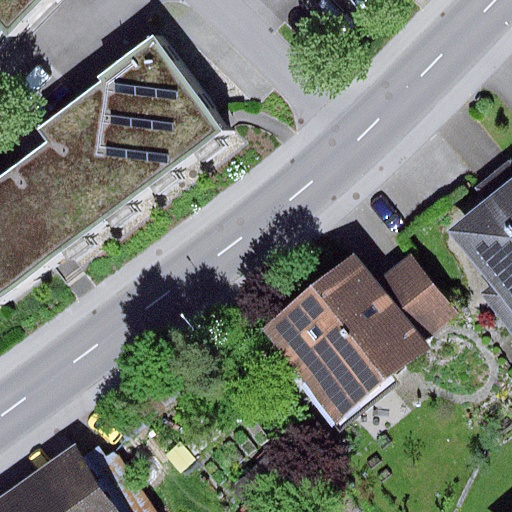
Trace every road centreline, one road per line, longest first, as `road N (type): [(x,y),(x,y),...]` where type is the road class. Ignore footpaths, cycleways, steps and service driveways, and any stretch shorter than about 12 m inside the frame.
road 1 (tertiary): [(0,418),(350,147)]
road 2 (tertiary): [(350,147),(496,0)]
road 3 (residential): [(350,147),(210,0)]
